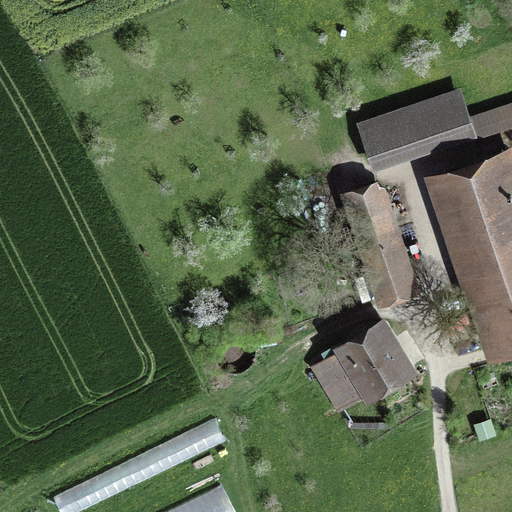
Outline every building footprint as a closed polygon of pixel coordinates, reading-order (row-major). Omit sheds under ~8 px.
[(456,92),(361,124),(375,165),(470,132),(456,92)] [(511,158),(511,155),(445,177),(478,272),(461,278),(469,301),(485,295),(501,342),(511,338),(511,158)] [(347,197),(363,246),(397,235),(380,185),(347,197)] [(397,235),(363,246),(381,299),(414,287),(397,235)] [(379,325),(311,364),(337,409),(405,368),(379,325)] [(219,417),(53,488),(63,511),(64,511),(229,441),(219,417)] [(489,422),(479,425),(482,434),(492,431),(489,422)] [(237,511),(225,484),(160,511),(237,511)]
